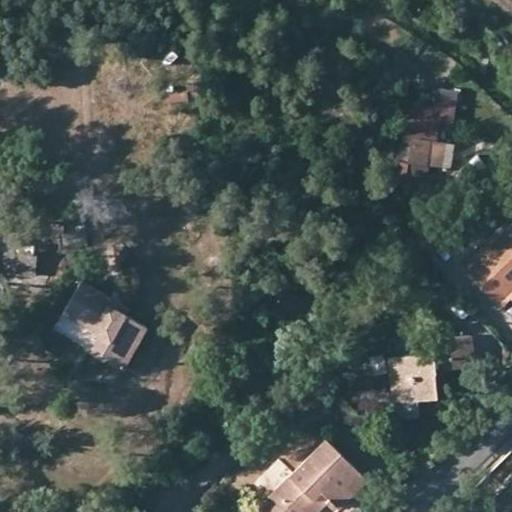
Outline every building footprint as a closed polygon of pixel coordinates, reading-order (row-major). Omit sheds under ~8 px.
[(467,98),(478,85),(462,72),(451,84),(467,98)] [(411,140),(432,142),(434,126),(405,124),(403,145),(411,145),(411,140)] [(432,142),(411,140),(411,145),(410,163),(429,165),(442,166),(444,143),(432,142)] [(429,165),(410,163),(409,175),(427,177),(429,165)] [(511,227),(465,272),(497,306),(509,296),(507,294),(511,288),(511,227)] [(34,246),(18,245),(17,253),(5,253),(4,273),(31,274),(34,246)] [(98,297),(102,289),(81,278),(64,309),(102,330),(114,337),(104,356),(123,366),(147,323),(118,308),(98,297)] [(123,300),(102,289),(98,297),(118,308),(123,300)] [(104,356),(114,337),(102,330),(91,349),(104,356)] [(475,366),(472,336),(441,339),(442,355),(433,356),(433,353),(395,356),(396,366),(388,366),(390,394),(391,402),(415,400),(435,398),(434,382),(433,369),(443,368),(475,366)] [(387,356),(388,366),(396,366),(395,356),(387,356)] [(445,381),(443,368),(433,369),(434,382),(445,381)] [(391,402),(390,394),(375,396),(377,418),(416,414),(415,400),(391,402)] [(339,510),(367,482),(325,440),(260,504),(265,509),(268,511),(301,511),(321,492),(330,501),(339,510)] [(318,511),(330,501),(321,492),(301,511),(318,511)]
